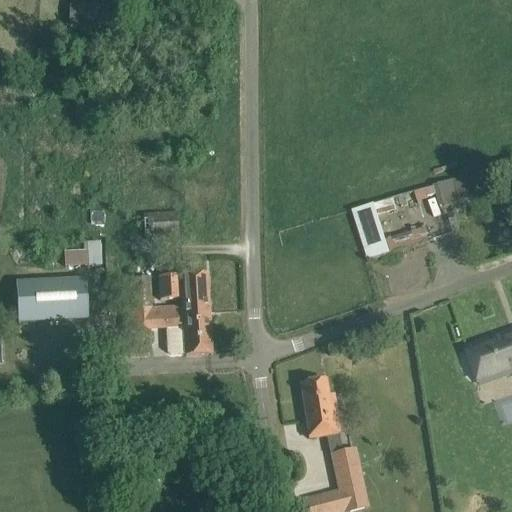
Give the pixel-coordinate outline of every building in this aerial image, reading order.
[(463,179),(354,210),(368,260),(429,243),(425,229),(386,240),(379,216),(430,202),(433,211),(469,201),(463,179)] [(177,214),(157,215),(143,216),(144,238),(178,236),(177,214)] [(84,242),(84,250),(65,251),(65,268),(101,266),(100,241),(84,242)] [(154,309),(151,309),(151,310),(164,314),(166,314),(167,314),(179,315),(183,315),(208,313),(206,276),(158,279),(160,302),(182,300),(183,309),(154,309)] [(131,280),(134,311),(151,310),(151,309),(149,279),(131,280)] [(85,280),(15,283),(17,325),(87,321),(85,280)] [(151,310),(134,311),(135,329),(152,328),(151,310)] [(166,314),(164,314),(164,317),(165,327),(167,353),(170,356),(185,355),(185,357),(211,355),(208,313),(183,315),(179,315),(167,314),(166,314)] [(479,380),(477,374),(499,366),(503,378),(511,374),(511,335),(511,333),(466,349),(478,381),(479,380)] [(334,397),(328,398),(325,381),(300,385),(309,440),(340,435),(334,397)] [(355,452),(332,457),(340,492),(362,487),(355,452)] [(339,511),(336,495),(308,501),(310,511),(339,511)]
